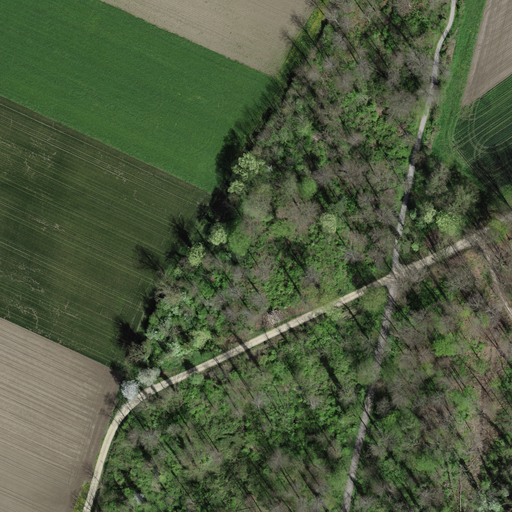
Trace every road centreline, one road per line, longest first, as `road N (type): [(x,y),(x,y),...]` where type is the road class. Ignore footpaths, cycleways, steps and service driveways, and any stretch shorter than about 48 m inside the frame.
road 1 (track): [(115,423),(136,401),(391,275)]
road 2 (track): [(391,275),(511,213)]
